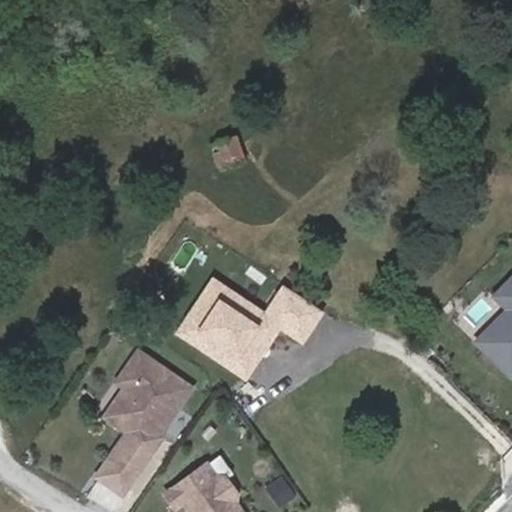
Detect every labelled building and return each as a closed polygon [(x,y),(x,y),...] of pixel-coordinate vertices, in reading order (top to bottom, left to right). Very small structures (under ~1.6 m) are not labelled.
[(176,332),(250,377),(280,326),(305,341),(326,307),(282,280),(266,306),(211,273),(176,332)] [(511,280),(499,294),(511,307),(511,322),(488,347),(511,370),(511,280)] [(119,308),(106,326),(119,336),(125,328),(132,333),(139,323),(119,308)] [(511,308),(481,340),(488,347),(511,322),(511,308)] [(103,473),(129,490),(168,429),(163,426),(194,379),(139,344),(126,364),(145,376),(119,416),(134,426),(103,473)] [(108,410),(119,416),(145,376),(126,364),(119,375),(128,380),(108,410)] [(434,365),(414,376),(426,397),(446,386),(435,365),(434,365)] [(211,459),(170,489),(180,503),(187,497),(198,511),(248,511),(237,497),(239,487),(229,473),(220,471),(211,459)]
